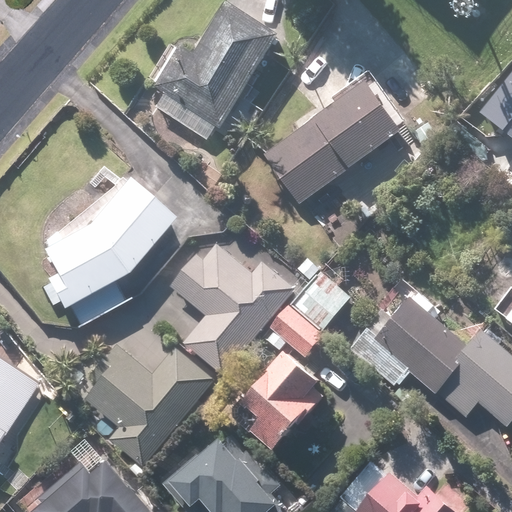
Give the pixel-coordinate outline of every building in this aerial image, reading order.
[(162,107),(212,140),(221,126),(226,129),(293,36),(242,1),(203,52),(193,45),(190,50),(186,47),(159,83),(174,93),(162,107)] [(306,61),(291,81),(323,105),(338,85),(306,61)] [(340,97),(345,105),(272,153),(305,204),(416,132),(383,81),(378,72),(340,97)] [(46,287),(57,307),(68,302),(72,309),(82,327),(134,298),(129,288),(141,281),(136,273),(140,271),(186,217),(139,177),(134,182),(107,166),(87,184),(95,189),(107,178),(118,186),(44,247),(60,279),(55,282),(46,287)] [(191,342),(229,375),(301,291),(264,259),(253,271),(220,242),(179,289),(212,318),(191,342)] [(331,271),(299,308),(330,332),(360,297),(331,271)] [(511,424),(511,347),(490,329),(477,344),(442,313),(448,307),(419,282),(362,347),(406,386),(419,372),(470,417),(485,401),(511,425),(511,424)] [(511,292),(498,311),(511,321),(511,292)] [(335,337),(330,332),(299,308),(281,328),(293,338),(303,348),(244,416),(286,452),(336,395),(329,389),(338,379),(315,359),(335,337)] [(126,341),(97,374),(108,384),(94,400),(126,427),(116,438),(148,466),(223,380),(182,344),(159,370),(126,341)] [(0,448),(42,384),(0,356),(0,448)] [(233,511),(235,510),(237,511),(276,511),(291,499),(225,429),(170,481),(199,511),(233,511)] [(468,511),(437,482),(425,495),(379,452),(341,492),(330,504),(337,511),(468,511)] [(155,511),(156,511),(133,484),(110,457),(94,470),(84,458),(40,496),(45,502),(32,511),(155,511)]
